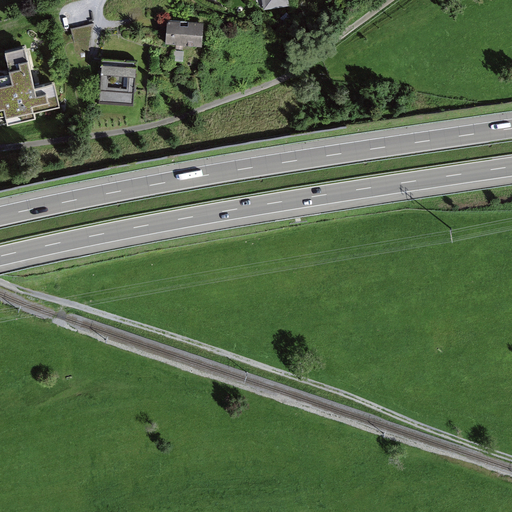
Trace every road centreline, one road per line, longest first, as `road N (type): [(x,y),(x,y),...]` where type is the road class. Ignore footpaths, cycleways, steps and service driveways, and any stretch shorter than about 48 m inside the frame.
road 1 (track): [(511,458),(0,281)]
road 2 (motorway): [(0,257),(248,207),(511,167)]
road 3 (motorway): [(511,128),(0,216)]
road 4 (track): [(0,149),(158,124),(262,86),(299,69),(391,0)]
